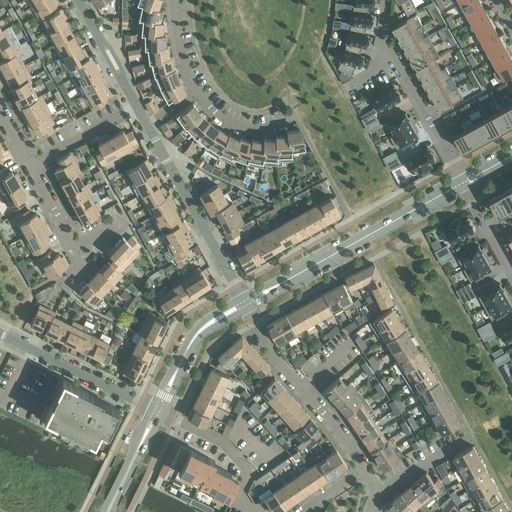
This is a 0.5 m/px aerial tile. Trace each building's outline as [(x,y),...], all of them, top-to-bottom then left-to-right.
[(37,14),(41,20),(61,9),(54,12),(51,7),(57,2),(55,0),(41,0),(32,6),(35,5),(40,12),(37,14)] [(133,0),(132,3),(161,10),(162,9),(157,8),(159,0),(133,0)] [(353,5),(352,12),(352,13),(367,15),(367,14),(369,5),(372,5),(374,0),(350,0),(352,5),(353,5)] [(399,0),(408,16),(417,11),(411,0),(399,0)] [(468,0),(461,4),(466,13),(482,4),(479,0),(468,0)] [(138,18),(138,19),(163,22),(163,21),(159,21),(161,10),(132,3),(141,5),(138,18)] [(466,13),(471,23),(488,14),(482,4),(466,13)] [(432,10),(436,17),(441,15),(437,7),(432,10)] [(41,20),(48,32),(66,22),(64,19),(66,18),(61,9),(41,20)] [(351,24),(349,31),(349,32),(364,35),(364,34),(366,26),(370,26),(372,21),(371,15),(367,14),(367,15),(352,13),(352,12),(351,12),(348,18),(350,24),(351,24)] [(399,38),(418,28),(422,25),(416,14),(393,27),(397,34),(398,33),(400,37),(399,38)] [(471,23),(477,32),(493,23),(488,14),(471,23)] [(441,15),(436,17),(441,25),(445,22),(441,15)] [(139,33),(139,34),(164,34),(164,33),(161,33),(163,22),(138,19),(136,33),(139,33)] [(48,32),(54,44),(72,34),(66,22),(48,32)] [(477,32),(482,42),(498,33),(493,23),(477,32)] [(404,43),(406,47),(424,38),(418,28),(399,38),(402,44),(404,43)] [(444,31),(448,38),(453,36),(448,28),(444,31)] [(0,54),(1,55),(14,48),(4,30),(0,31),(0,54)] [(346,42),(344,50),(359,55),(359,54),(362,46),(365,47),(368,41),(368,35),(364,34),(364,35),(349,32),(349,31),(348,31),(345,36),(346,42)] [(482,42),(487,51),(503,42),(498,33),(482,42)] [(61,56),(79,47),(72,34),(54,44),(55,45),(58,43),(64,54),(61,56)] [(139,34),(140,49),(167,45),(165,45),(164,34),(139,34)] [(410,54),(412,58),(430,49),(434,46),(428,35),(424,38),(406,47),(405,48),(408,55),(410,54)] [(453,36),(448,38),(452,46),(457,43),(453,36)] [(487,51),(492,61),(509,52),(503,42),(487,51)] [(147,49),(149,63),(170,57),(170,56),(168,56),(167,45),(140,49),(140,50),(147,49)] [(416,69),(436,59),(435,58),(439,56),(434,46),(430,49),(412,58),(410,59),(414,65),(416,64),(418,68),(416,69)] [(61,56),(68,69),(90,56),(88,57),(83,49),(81,50),(79,47),(61,56)] [(0,67),(0,69),(4,76),(24,65),(14,48),(1,55),(3,60),(0,62),(0,64),(1,67),(0,67)] [(344,50),(343,49),(339,54),(340,60),(341,61),(337,69),(352,74),(355,65),(359,66),(363,62),(362,55),(359,54),(359,55),(344,50)] [(456,52),(460,59),(464,57),(460,49),(456,52)] [(493,72),(511,62),(511,57),(509,52),(492,61),(497,70),(493,72)] [(73,66),(78,75),(95,65),(90,56),(68,69),(73,66)] [(150,63),(154,76),(174,68),(174,67),(173,68),(170,57),(149,63),(150,63)] [(464,57),(460,59),(464,67),(468,64),(464,57)] [(422,80),(423,81),(441,70),(436,59),(416,69),(420,76),(421,75),(423,79),(422,80)] [(511,62),(493,72),(499,82),(511,74),(511,62)] [(132,67),(133,73),(145,70),(143,64),(132,67)] [(10,88),(10,89),(31,77),(24,65),(4,76),(9,85),(11,84),(13,87),(10,88)] [(78,75),(83,84),(100,74),(95,65),(78,75)] [(160,89),(178,79),(174,68),(154,76),(154,77),(155,76),(160,89)] [(428,90),(429,91),(448,81),(441,70),(423,81),(426,86),(427,85),(429,89),(428,90)] [(467,73),(471,80),(476,78),(472,70),(467,73)] [(84,94),(105,83),(100,74),(83,84),(87,92),(84,94)] [(10,89),(15,98),(33,88),(28,79),(31,78),(31,77),(10,89)] [(476,78),(471,80),(475,88),(480,85),(476,78)] [(137,83),(139,89),(150,84),(148,79),(137,83)] [(178,79),(160,89),(168,103),(184,90),(178,80),(179,80),(178,79)] [(51,80),(45,83),(49,90),(55,87),(51,80)] [(434,101),(453,90),(448,81),(429,91),(431,97),(433,96),(435,100),(434,101)] [(105,83),(84,94),(93,109),(106,102),(103,96),(110,92),(105,83)] [(506,83),(502,85),(506,93),(511,91),(506,83)] [(506,93),(502,85),(497,87),(502,96),(506,93)] [(373,99),(374,106),(380,111),(401,99),(400,92),(394,87),(388,90),(387,89),(379,93),(380,95),(373,99)] [(18,107),(18,108),(41,95),(40,95),(37,97),(33,88),(15,98),(20,106),(18,107)] [(453,90),(434,101),(437,107),(439,106),(441,111),(463,99),(457,88),(453,90)] [(487,93),(483,95),(488,104),(492,101),(487,93)] [(18,108),(23,117),(46,104),(41,95),(18,108)] [(488,104),(483,95),(479,98),(483,106),(488,104)] [(511,104),(503,109),(511,125),(511,124),(511,103),(510,99),(511,104)] [(145,103),(151,113),(156,110),(150,100),(145,103)] [(176,115),(185,128),(200,113),(199,113),(192,103),(176,115)] [(23,117),(28,126),(50,113),(46,104),(23,117)] [(468,104),(464,106),(469,114),(473,112),(468,104)] [(469,114),(464,106),(460,108),(464,117),(469,114)] [(511,125),(503,109),(493,114),(502,130),(511,125),(511,126),(511,125)] [(450,114),(455,122),(459,119),(455,111),(450,114)] [(50,113),(28,126),(33,135),(40,131),(43,137),(54,131),(50,125),(54,124),(49,115),(51,113),(50,113)] [(186,128),(195,138),(209,121),(208,121),(200,113),(185,128),(186,128)] [(365,125),(366,126),(378,119),(377,118),(377,119),(374,113),(363,120),(366,125),(365,125)] [(391,136),(391,137),(415,124),(410,116),(408,117),(406,113),(397,118),(396,115),(387,120),(395,134),(391,136)] [(482,115),(481,115),(493,136),(493,135),(502,130),(493,114),(484,119),(482,115)] [(481,115),(472,120),(483,141),(492,135),(493,136),(481,115)] [(378,119),(366,126),(369,131),(381,125),(378,120),(378,119)] [(474,124),(465,130),(474,147),(474,146),(483,141),(472,120),(474,124)] [(204,149),(205,150),(218,129),(218,128),(217,129),(209,121),(195,138),(196,138),(206,146),(204,149)] [(160,127),(167,136),(172,133),(165,123),(160,127)] [(415,124),(391,137),(397,149),(402,146),(403,148),(411,144),(410,142),(419,137),(417,133),(419,131),(415,124)] [(205,150),(217,158),(229,134),(228,134),(228,135),(218,129),(205,150)] [(300,129),(287,131),(292,161),(293,161),(291,151),(305,149),(300,129)] [(123,130),(111,137),(110,135),(109,135),(120,155),(133,148),(131,145),(137,142),(131,131),(125,135),(123,130)] [(474,147),(465,130),(455,135),(459,143),(458,144),(462,152),(474,146),(474,147)] [(287,136),(276,136),(277,165),(278,165),(278,161),(292,161),(287,131),(286,131),(287,136)] [(171,140),(175,145),(184,136),(180,132),(171,140)] [(218,157),(231,163),(240,138),(239,138),(239,139),(229,134),(217,158),(218,158),(218,157)] [(120,155),(109,135),(101,140),(102,142),(98,144),(100,148),(95,151),(102,165),(120,155)] [(264,139),(262,167),(263,164),(277,165),(276,136),(275,136),(275,140),(264,139)] [(246,164),(247,164),(252,140),(251,140),(251,142),(240,138),(231,163),(232,164),(234,158),(247,162),(246,164)] [(247,164),(262,167),(264,139),(263,139),(263,142),(252,140),(247,164)] [(183,152),(188,156),(195,147),(191,143),(183,152)] [(407,160),(408,167),(414,172),(418,170),(420,173),(427,171),(432,166),(431,163),(435,160),(434,153),(428,148),(407,160)] [(387,164),(399,157),(398,157),(395,152),(384,158),(387,164)] [(55,174),(60,183),(80,172),(70,154),(56,161),(59,167),(55,169),(57,173),(55,174)] [(92,157),(88,159),(91,166),(96,163),(92,157)] [(399,157),(387,164),(390,170),(402,163),(399,158),(399,157)] [(126,170),(133,183),(151,173),(149,170),(151,168),(146,159),(126,170)] [(0,169),(0,192),(1,193),(21,182),(16,173),(14,175),(12,171),(7,173),(4,168),(0,169)] [(66,195),(87,184),(84,185),(77,174),(80,172),(60,183),(65,192),(67,191),(69,193),(66,195)] [(139,195),(140,195),(160,184),(155,175),(153,176),(151,173),(133,183),(136,182),(142,193),(139,195)] [(21,182),(1,193),(7,206),(11,204),(14,210),(24,204),(21,198),(25,196),(19,184),(21,183),(21,182)] [(66,195),(71,204),(92,193),(87,184),(66,195)] [(140,195),(146,207),(169,195),(168,194),(166,196),(161,187),(159,188),(158,185),(160,184),(140,195)] [(200,194),(206,204),(222,194),(217,184),(200,194)] [(500,193),(509,210),(511,208),(511,192),(510,189),(501,194),(500,193)] [(74,214),(97,202),(96,201),(93,203),(89,195),(92,193),(71,204),(76,213),(74,214)] [(509,210),(500,193),(500,194),(489,200),(493,208),(495,207),(500,216),(509,210)] [(206,204),(211,213),(232,202),(232,201),(227,203),(222,194),(206,204)] [(151,216),(174,204),(169,195),(146,207),(149,206),(154,214),(151,216)] [(330,197),(320,202),(330,219),(340,214),(336,206),(338,205),(334,197),(331,198),(330,197)] [(97,202),(74,214),(79,223),(102,211),(97,202)] [(215,212),(220,220),(237,211),(232,202),(211,213),(211,214),(215,212)] [(320,202),(311,208),(320,225),(330,219),(320,202)] [(151,216),(156,225),(179,213),(174,204),(151,216)] [(311,208),(301,213),(311,230),(320,225),(311,208)] [(17,224),(24,236),(44,225),(39,216),(37,217),(35,214),(31,216),(28,210),(17,216),(20,222),(17,224)] [(237,211),(220,220),(226,230),(243,221),(237,211)] [(159,224),(164,232),(183,221),(181,222),(177,214),(179,213),(156,225),(159,224)] [(301,213),(292,218),(301,235),(311,230),(301,213)] [(292,218),(282,223),(292,240),(301,235),(292,218)] [(446,231),(447,238),(453,243),(474,231),(473,224),(467,219),(463,221),(461,218),(454,220),(449,225),(451,228),(446,231)] [(166,242),(166,243),(188,230),(183,221),(164,232),(169,241),(166,242)] [(282,223),(273,229),(282,245),(292,240),(282,223)] [(44,225),(24,236),(34,254),(48,247),(45,241),(49,239),(47,235),(49,234),(44,225)] [(225,234),(228,240),(239,234),(236,228),(225,234)] [(273,229),(264,234),(273,251),(282,245),(273,229)] [(188,230),(166,243),(174,258),(188,250),(185,244),(191,241),(186,232),(189,231),(188,230)] [(147,231),(140,234),(143,240),(150,236),(147,231)] [(264,234),(254,239),(263,256),(273,251),(264,234)] [(123,237),(116,245),(131,259),(138,252),(136,249),(140,245),(132,236),(127,241),(123,237)] [(254,239),(245,244),(256,265),(257,265),(255,261),(263,256),(254,239)] [(256,265),(245,244),(244,245),(246,249),(237,254),(238,255),(235,257),(239,265),(242,263),(246,271),(256,265)] [(112,256),(108,261),(121,273),(120,271),(131,259),(116,245),(108,252),(112,256)] [(438,257),(439,258),(451,251),(450,251),(447,245),(436,252),(439,257),(438,257)] [(457,257),(464,269),(488,256),(483,248),(481,249),(479,245),(470,250),(469,248),(460,252),(461,255),(457,257)] [(37,259),(49,277),(68,265),(62,256),(60,257),(58,254),(54,256),(50,251),(37,259)] [(451,251),(439,258),(442,263),(454,257),(451,252),(451,251)] [(488,256),(464,269),(470,281),(475,279),(476,281),(484,276),(483,274),(492,269),(490,265),(492,264),(488,256)] [(108,261),(101,268),(114,281),(121,273),(108,261)] [(25,264),(19,267),(24,275),(30,272),(25,264)] [(368,279),(372,288),(383,283),(374,264),(363,269),(368,279)] [(199,267),(190,273),(201,291),(210,285),(205,276),(207,275),(203,269),(201,271),(199,267)] [(101,268),(94,276),(107,288),(114,281),(101,268)] [(350,288),(368,279),(363,269),(345,278),(350,288)] [(190,273),(181,278),(193,296),(201,291),(190,273)] [(94,276),(87,283),(103,298),(103,297),(100,295),(107,288),(94,276)] [(183,281),(174,287),(184,302),(193,296),(181,278),(181,279),(183,281)] [(103,298),(87,283),(80,291),(95,306),(103,298)] [(343,283),(333,289),(344,310),(354,305),(343,283)] [(383,283),(372,288),(381,307),(392,302),(383,283)] [(460,296),(472,290),(472,289),(471,289),(468,284),(457,290),(460,296)] [(478,296),(485,307),(509,294),(505,286),(502,288),(500,284),(491,288),(490,286),(481,291),(483,293),(478,296)] [(174,287),(166,292),(176,307),(184,302),(174,287)] [(333,289),(323,294),(333,311),(342,306),(344,310),(333,289)] [(472,290),(460,296),(463,302),(475,296),(472,290)] [(125,292),(120,297),(126,302),(130,297),(125,292)] [(176,307),(166,292),(157,298),(167,313),(176,307)] [(323,294),(314,299),(323,316),(333,311),(323,294)] [(511,300),(509,294),(485,307),(492,319),(496,317),(497,319),(506,314),(505,312),(511,308),(511,304),(511,303),(511,302),(511,300)] [(352,301),(356,307),(361,304),(357,298),(352,301)] [(314,299),(304,305),(314,321),(323,316),(314,299)] [(115,302),(112,306),(119,312),(122,309),(115,302)] [(45,332),(55,313),(39,305),(30,324),(40,329),(42,324),(47,327),(45,332)] [(304,305),(295,310),(304,327),(314,321),(304,305)] [(369,322),(376,333),(398,319),(391,308),(369,322)] [(295,310),(285,315),(295,332),(304,327),(295,310)] [(363,315),(366,320),(372,316),(369,312),(363,315)] [(45,332),(54,336),(62,320),(54,316),(55,313),(45,332)] [(147,314),(142,323),(162,333),(166,323),(147,314)] [(285,315),(276,320),(288,341),(286,337),(295,332),(285,315)] [(376,333),(382,343),(404,329),(398,319),(376,333)] [(54,336),(64,341),(73,321),(71,324),(62,320),(54,336)] [(288,341),(276,320),(266,326),(278,347),(288,341)] [(64,341),(73,345),(82,326),(73,321),(64,341)] [(481,334),(481,335),(493,328),(490,322),(478,329),(481,334)] [(142,323),(138,332),(157,342),(162,333),(142,323)] [(511,324),(501,330),(503,338),(508,343),(511,340),(511,324)] [(336,325),(331,330),(334,334),(339,330),(336,325)] [(73,345),(82,350),(90,334),(81,329),(83,326),(82,326),(73,345)] [(493,328),(481,335),(485,340),(496,334),(493,329),(494,328),(493,328)] [(386,341),(393,350),(411,339),(404,329),(382,343),(386,341)] [(334,334),(331,330),(326,334),(330,338),(334,334)] [(141,334),(137,343),(153,351),(157,342),(138,332),(138,333),(141,334)] [(82,350),(91,354),(99,338),(90,334),(82,350)] [(354,338),(358,344),(363,341),(359,335),(354,338)] [(233,344),(241,352),(247,359),(256,351),(242,336),(233,344)] [(99,338),(91,354),(101,359),(109,343),(99,338)] [(395,363),(417,349),(411,339),(393,350),(399,360),(395,363)] [(319,340),(314,345),(318,349),(323,344),(319,340)] [(363,341),(358,344),(361,349),(366,346),(363,341)] [(137,343),(132,352),(148,360),(153,351),(137,343)] [(226,366),(241,352),(233,344),(218,358),(221,361),(215,367),(217,365),(221,370),(225,366),(226,366)] [(318,349),(314,345),(309,349),(313,353),(318,349)] [(395,363),(401,373),(423,359),(417,349),(395,363)] [(256,351),(247,359),(261,375),(262,374),(266,379),(271,375),(267,370),(270,367),(256,351)] [(112,364),(116,356),(108,352),(103,360),(112,364)] [(132,352),(128,361),(144,369),(148,360),(132,352)] [(495,359),(498,365),(510,359),(506,353),(495,359)] [(303,355),(298,359),(301,364),(306,359),(303,355)] [(367,359),(371,364),(376,361),(372,356),(367,359)] [(301,364),(298,359),(293,364),(297,368),(301,364)] [(401,373),(408,383),(430,369),(423,359),(401,373)] [(144,369),(128,361),(123,371),(124,371),(123,373),(129,376),(130,374),(139,379),(144,369)] [(361,364),(364,370),(369,367),(365,361),(361,364)] [(376,361),(371,364),(374,370),(379,367),(376,361)] [(369,367),(364,370),(368,375),(372,372),(369,367)] [(212,368),(207,378),(224,387),(229,377),(212,368)] [(238,374),(241,378),(246,373),(243,369),(238,374)] [(408,383),(415,394),(419,391),(437,381),(437,380),(430,369),(408,383)] [(380,379),(384,384),(388,381),(385,376),(380,379)] [(325,390),(332,399),(350,382),(346,385),(339,377),(325,390)] [(207,378),(202,388),(220,396),(224,387),(207,378)] [(260,390),(267,399),(282,386),(274,378),(260,390)] [(42,421),(53,427),(55,422),(94,441),(99,432),(106,436),(119,409),(102,401),(103,399),(63,379),(42,421)] [(388,381),(384,384),(387,390),(392,387),(388,381)] [(420,404),(443,391),(437,381),(419,391),(415,394),(419,391),(424,401),(420,404)] [(332,399),(339,407),(357,390),(350,382),(332,399)] [(374,385),(377,391),(382,388),(379,382),(374,385)] [(267,399),(275,407),(289,394),(282,386),(267,399)] [(202,388),(197,398),(215,406),(220,396),(202,388)] [(382,388),(377,391),(381,396),(386,393),(382,388)] [(241,393),(246,398),(250,394),(245,389),(241,393)] [(339,407),(346,415),(364,398),(357,390),(339,407)] [(420,404),(426,415),(449,402),(443,391),(420,404)] [(275,407),(282,415),(296,402),(289,394),(275,407)] [(197,398),(193,407),(214,418),(215,418),(210,415),(215,406),(197,398)] [(347,415),(353,424),(373,410),(365,398),(364,398),(346,415),(347,415)] [(398,398),(393,400),(397,406),(402,403),(398,398)] [(389,403),(392,409),(397,406),(393,400),(389,403)] [(282,415),(289,423),(303,410),(296,402),(282,415)] [(432,425),(455,412),(449,402),(426,415),(430,413),(436,422),(432,425)] [(248,407),(253,412),(257,408),(252,403),(248,407)] [(402,403),(397,406),(400,412),(405,409),(402,403)] [(397,406),(392,409),(395,414),(400,412),(397,406)] [(214,418),(193,407),(188,417),(209,428),(214,418)] [(257,408),(253,412),(257,417),(261,413),(257,408)] [(289,423),(296,431),(311,418),(303,410),(289,423)] [(353,424),(359,433),(375,422),(369,414),(373,411),(373,410),(353,424)] [(455,412),(432,425),(438,436),(461,423),(455,412)] [(407,418),(410,423),(415,421),(411,415),(407,418)] [(311,418),(296,431),(304,439),(307,436),(318,426),(311,418)] [(263,423),(267,428),(271,424),(267,419),(263,423)] [(400,423),(403,429),(408,426),(405,421),(400,423)] [(415,421),(410,423),(413,429),(418,427),(415,421)] [(359,433),(365,442),(381,431),(375,422),(359,433)] [(271,424),(267,428),(271,433),(276,429),(271,424)] [(408,426),(403,429),(406,435),(411,432),(408,426)] [(312,436),(316,440),(321,436),(317,431),(312,436)] [(365,442),(371,451),(391,437),(387,440),(381,431),(365,442)] [(277,439),(282,444),(286,440),(281,436),(277,439)] [(306,445),(311,440),(307,436),(304,439),(302,441),(306,445)] [(418,439),(422,445),(426,442),(423,436),(418,439)] [(371,451),(377,460),(397,446),(391,437),(371,451)] [(286,440),(282,444),(286,449),(290,445),(286,440)] [(411,443),(414,449),(419,446),(416,440),(411,443)] [(302,441),(297,445),(301,449),(306,445),(302,441)] [(169,466),(179,471),(189,449),(180,444),(178,448),(176,452),(174,455),(173,459),(171,462),(169,466)] [(397,446),(377,460),(383,469),(399,458),(403,456),(397,446)] [(456,469),(479,457),(473,446),(455,456),(460,467),(456,469)] [(189,449),(179,471),(180,471),(187,474),(186,476),(199,482),(196,488),(218,499),(228,478),(229,478),(231,474),(213,465),(215,461),(207,457),(207,458),(189,449)] [(324,452),(338,472),(347,466),(336,450),(327,456),(324,452)] [(292,455),(295,459),(300,455),(297,451),(292,455)] [(324,452),(315,458),(329,478),(338,472),(324,452)] [(456,469),(462,480),(485,467),(479,457),(456,469)] [(317,462),(309,468),(320,484),(329,478),(315,458),(317,462)] [(285,459),(279,463),(283,468),(288,464),(285,459)] [(283,468),(279,463),(274,467),(277,471),(283,468)] [(442,477),(447,474),(449,474),(443,463),(436,466),(442,477)] [(462,480),(468,490),(491,478),(485,467),(462,480)] [(309,468),(300,474),(311,490),(320,484),(309,468)] [(267,471),(261,475),(265,480),(270,476),(267,471)] [(427,472),(418,480),(434,498),(435,498),(431,494),(443,484),(438,478),(435,481),(427,472)] [(300,474),(291,480),(302,496),(311,490),(300,474)] [(447,474),(442,477),(446,483),(451,480),(447,474)] [(265,480),(261,475),(256,479),(259,483),(265,480)] [(473,500),(474,501),(497,488),(491,478),(468,490),(468,491),(472,488),(478,498),(473,500)] [(291,480),(282,486),(293,502),(302,496),(291,480)] [(418,480),(410,487),(426,505),(434,498),(418,480)] [(237,485),(228,481),(219,499),(228,503),(237,485)] [(282,486),(273,492),(284,508),(293,502),(282,486)] [(410,487),(402,494),(417,511),(418,511),(415,508),(423,502),(426,505),(410,487)] [(474,501),(479,511),(502,499),(497,488),(474,501)] [(449,494),(453,499),(458,496),(454,491),(449,494)] [(278,511),(284,508),(273,492),(260,501),(264,507),(268,505),(272,511),(278,511)] [(191,498),(182,493),(180,498),(189,503),(191,498)] [(417,511),(402,494),(394,501),(403,511),(417,511)] [(458,496),(453,499),(457,504),(462,501),(458,496)] [(502,499),(479,511),(480,511),(484,509),(485,511),(503,511),(508,510),(502,499)] [(403,511),(394,501),(385,508),(388,511),(403,511)] [(443,509),(447,511),(452,507),(448,503),(443,509)]
